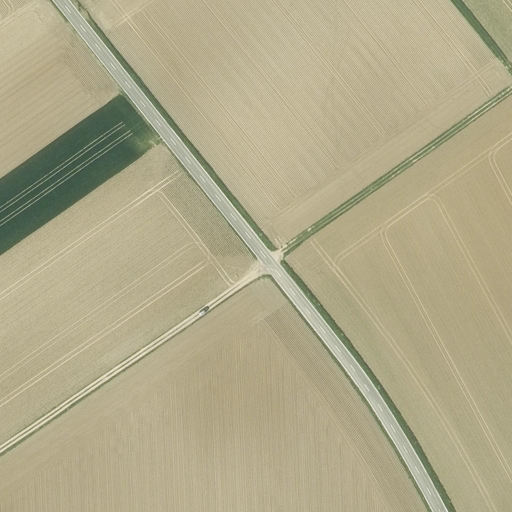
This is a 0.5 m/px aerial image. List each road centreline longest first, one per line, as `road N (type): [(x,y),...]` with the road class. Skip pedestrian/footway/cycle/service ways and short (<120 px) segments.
road 1 (secondary): [(440,511),(366,389),(59,0)]
road 2 (track): [(0,450),(511,89)]
